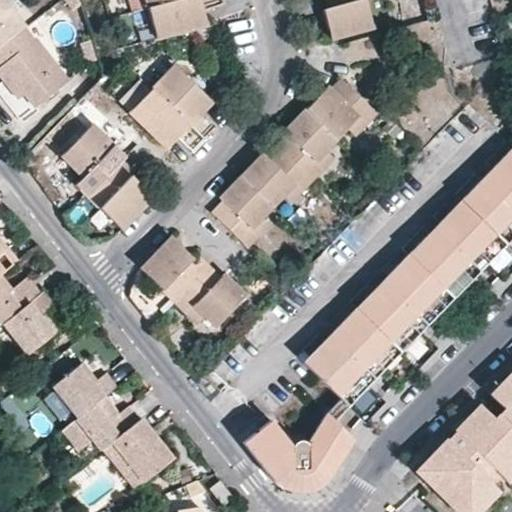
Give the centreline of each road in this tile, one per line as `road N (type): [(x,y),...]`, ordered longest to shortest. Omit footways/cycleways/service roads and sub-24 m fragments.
road 1 (residential): [(93,280),(270,110),(284,70),(266,0)]
road 2 (residential): [(278,511),(93,280)]
road 3 (tertiary): [(511,322),(376,464),(342,511)]
road 4 (residential): [(93,280),(0,162)]
